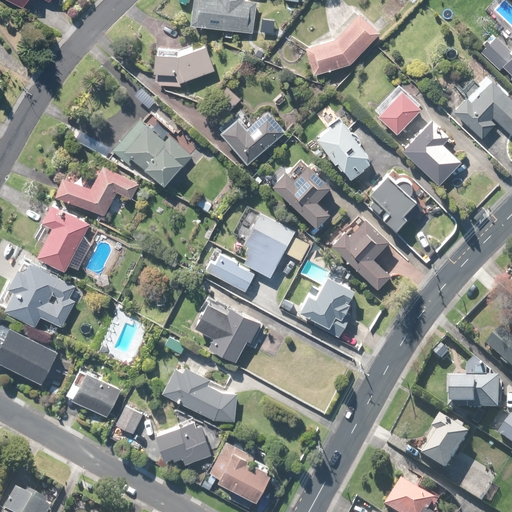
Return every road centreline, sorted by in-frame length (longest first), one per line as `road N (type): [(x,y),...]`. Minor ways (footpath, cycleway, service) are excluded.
road 1 (tertiary): [(511,216),(399,342),(308,511)]
road 2 (residential): [(181,511),(0,409)]
road 3 (residential): [(123,0),(50,76),(0,164)]
